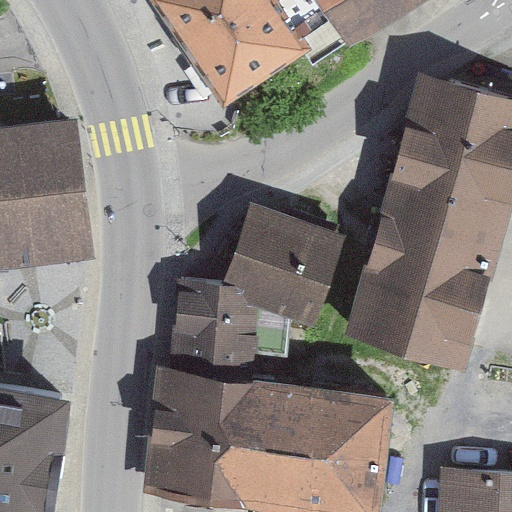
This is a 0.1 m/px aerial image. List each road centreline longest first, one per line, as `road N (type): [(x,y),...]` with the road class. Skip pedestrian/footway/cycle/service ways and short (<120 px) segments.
road 1 (residential): [(129,185),(259,151),(488,11)]
road 2 (tertiary): [(129,185),(115,511)]
road 3 (tertiary): [(83,19),(105,65),(129,185)]
